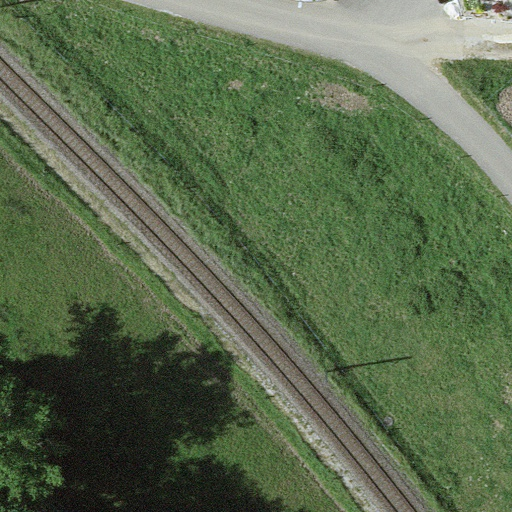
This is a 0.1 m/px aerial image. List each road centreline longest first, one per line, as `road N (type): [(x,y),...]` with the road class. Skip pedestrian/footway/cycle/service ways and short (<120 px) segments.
road 1 (unclassified): [(511,178),(436,97),(369,45)]
road 2 (unclassified): [(369,45),(203,0)]
road 3 (track): [(369,45),(511,46)]
